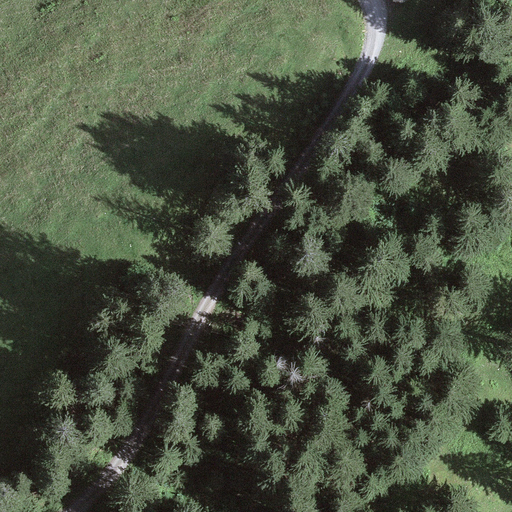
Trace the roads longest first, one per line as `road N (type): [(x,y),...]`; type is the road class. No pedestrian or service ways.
road 1 (track): [(371,0),(376,28),(362,74),(210,297),(140,429),(73,511)]
road 2 (track): [(511,30),(372,1)]
